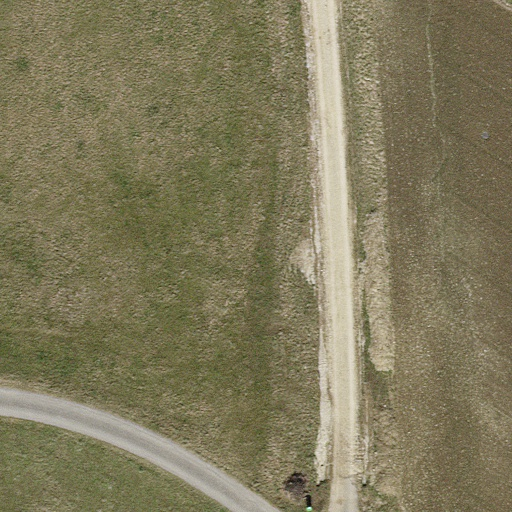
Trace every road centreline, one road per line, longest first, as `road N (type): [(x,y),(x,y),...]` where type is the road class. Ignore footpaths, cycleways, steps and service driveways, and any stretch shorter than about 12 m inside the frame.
road 1 (track): [(324,0),(344,316),(345,511)]
road 2 (track): [(258,511),(111,428),(0,401)]
